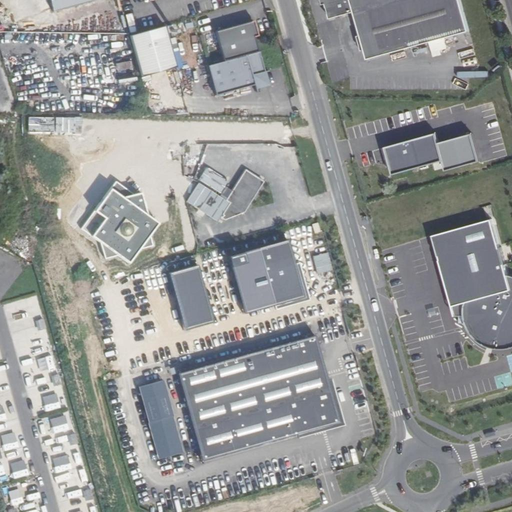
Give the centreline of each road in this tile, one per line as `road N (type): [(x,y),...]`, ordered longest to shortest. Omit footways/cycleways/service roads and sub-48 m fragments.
road 1 (unclassified): [(284,0),(373,317)]
road 2 (unclassified): [(373,317),(412,450)]
